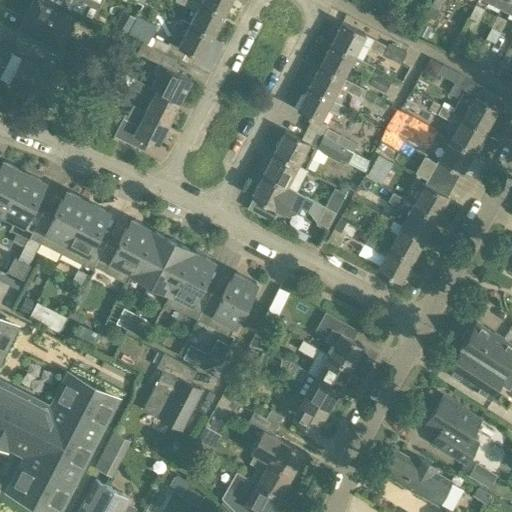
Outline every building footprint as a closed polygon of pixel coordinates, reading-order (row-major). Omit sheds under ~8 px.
[(59,48),(70,26),(61,21),(67,9),(50,0),(31,0),(18,27),(59,48)] [(50,0),(67,9),(84,17),(91,3),(84,0),(50,0)] [(200,0),(200,1),(223,13),(229,0),(200,0)] [(439,11),(444,0),(432,0),(430,6),(439,11)] [(511,10),(511,0),(503,0),(501,5),(511,10)] [(195,10),(188,23),(212,35),(223,13),(200,1),(195,10)] [(484,8),(475,4),(469,16),(477,20),(478,21),(484,8)] [(430,6),(425,16),(434,20),(439,11),(430,6)] [(123,11),(114,27),(126,33),(134,17),(123,11)] [(500,31),(506,19),(497,14),(491,27),(500,31)] [(137,16),(128,32),(144,41),(147,42),(155,25),(137,16)] [(386,45),(364,32),(340,20),(329,42),(352,55),(353,54),(359,42),(399,63),(406,52),(388,42),(386,45)] [(151,45),(180,60),(185,49),(200,57),(212,35),(188,23),(177,44),(168,40),(167,42),(155,36),(151,44),(151,45)] [(423,24),(417,34),(426,38),(431,28),(423,24)] [(178,101),(189,79),(174,71),(180,60),(151,45),(151,44),(147,42),(144,41),(138,53),(158,64),(154,72),(157,75),(151,87),(178,101)] [(352,55),(329,42),(318,64),(341,76),(348,63),(364,72),(360,79),(384,92),(390,80),(371,71),(374,66),(353,54),(352,55)] [(39,66),(21,57),(8,82),(26,91),(27,92),(53,105),(68,74),(42,60),(39,66)] [(98,84),(104,72),(76,57),(70,70),(98,84)] [(429,59),(423,69),(433,75),(439,65),(429,59)] [(341,76),(318,64),(307,85),(340,102),(347,90),(358,96),(363,88),(341,76)] [(118,69),(113,78),(131,87),(135,79),(118,69)] [(484,130),(496,107),(474,95),(480,85),(459,74),(449,92),(459,97),(451,110),(462,117),(484,130)] [(151,87),(135,79),(131,87),(150,98),(144,111),(167,122),(178,101),(151,87)] [(340,102),(307,85),(295,107),(319,120),(325,107),(339,114),(344,105),(340,102)] [(107,118),(117,97),(104,90),(93,112),(107,118)] [(167,122),(144,111),(132,105),(127,115),(124,114),(114,134),(143,148),(147,140),(156,145),(167,122)] [(472,150),(484,130),(462,117),(451,110),(441,105),(436,113),(458,124),(450,137),(472,150)] [(353,151),(357,143),(338,133),(326,126),(321,135),(353,151)] [(316,145),(307,141),(284,129),(273,151),(296,163),(295,163),(303,167),(309,156),(321,162),(326,151),(316,146),(316,145)] [(316,145),(316,146),(326,151),(337,157),(347,162),(353,151),(321,135),(316,145)] [(460,171),(472,150),(450,137),(438,159),(460,171)] [(285,184),(295,190),(306,169),(303,167),(299,165),(295,163),(296,163),(273,151),(262,172),(285,184)] [(427,179),(436,162),(424,155),(415,172),(427,179)] [(0,211),(2,213),(23,170),(3,159),(0,163),(0,211)] [(378,161),(372,170),(392,182),(397,173),(378,161)] [(28,238),(29,236),(41,212),(31,206),(44,181),(23,170),(2,213),(14,219),(9,229),(28,238)] [(312,198),(285,184),(262,172),(250,194),(283,211),(287,212),(295,208),(298,204),(307,208),(312,198)] [(435,216),(447,194),(425,182),(413,204),(435,216)] [(334,211),(344,191),(334,186),(324,205),(334,211)] [(60,252),(87,200),(66,189),(53,214),(43,208),(41,212),(29,236),(60,252)] [(392,192),(387,201),(399,207),(404,198),(392,192)] [(92,268),(94,265),(93,265),(106,241),(105,240),(95,235),(108,210),(87,200),(60,252),(92,268)] [(423,237),(435,216),(413,204),(401,225),(423,237)] [(326,228),(334,211),(324,205),(315,222),(326,228)] [(411,258),(423,237),(401,225),(386,217),(386,216),(380,213),(375,221),(397,233),(389,246),(411,258)] [(124,281),(150,231),(151,228),(130,217),(118,243),(107,237),(105,240),(106,241),(93,265),(94,265),(124,281)] [(339,218),(333,229),(340,233),(346,222),(339,218)] [(150,282),(172,239),(151,228),(150,231),(124,281),(126,281),(130,272),(150,282)] [(15,235),(12,241),(21,245),(24,240),(15,235)] [(375,249),(380,241),(369,235),(364,242),(375,249)] [(166,302),(192,249),(172,239),(150,282),(169,292),(165,301),(166,302)] [(399,280),(411,258),(389,246),(377,268),(399,280)] [(197,318),(211,290),(200,285),(213,260),(192,249),(166,302),(197,318)] [(22,278),(30,264),(14,255),(6,270),(22,278)] [(228,334),(255,282),(234,270),(221,296),(211,290),(197,318),(228,334)] [(278,287),(262,317),(273,322),(288,292),(278,287)] [(25,298),(19,309),(27,313),(33,302),(25,298)] [(126,328),(134,313),(123,307),(115,323),(126,328)] [(59,331),(66,316),(54,310),(46,324),(59,331)] [(328,354),(350,366),(362,345),(352,339),(357,330),(324,311),(313,330),(326,337),(324,340),(333,345),(328,354)] [(137,334),(145,318),(134,313),(126,328),(137,334)] [(0,390),(0,356),(16,325),(0,317),(0,440),(1,441),(3,437),(28,450),(9,489),(54,511),(59,511),(85,461),(80,459),(93,433),(98,436),(117,397),(68,372),(51,406),(14,387),(9,395),(0,390)] [(511,355),(511,345),(474,321),(469,330),(466,328),(459,339),(462,341),(459,345),(511,378),(511,366),(507,364),(511,355)] [(275,340),(283,345),(290,333),(282,328),(275,340)] [(338,388),(350,366),(328,354),(302,339),(297,348),(314,358),(307,369),(307,370),(338,388)] [(511,380),(511,378),(459,345),(456,349),(454,347),(447,358),(450,360),(444,369),(486,396),(496,381),(507,388),(511,380)] [(249,347),(241,360),(249,365),(256,351),(249,347)] [(199,387),(189,382),(196,369),(163,352),(156,366),(162,369),(142,409),(181,429),(202,388),(200,386),(199,387)] [(326,409),(338,388),(307,370),(307,369),(290,360),(284,372),(301,381),(295,392),(304,397),(304,396),(326,409)] [(463,463),(477,441),(468,436),(479,418),(441,394),(424,422),(439,431),(439,435),(442,436),(436,444),(431,441),(430,442),(463,463)] [(313,431),(326,409),(304,396),(304,397),(291,418),(313,431)] [(270,409),(266,417),(278,424),(282,416),(270,409)] [(272,435),(278,425),(265,417),(266,417),(257,411),(251,422),(272,435)] [(220,434),(203,425),(194,442),(211,451),(220,434)] [(261,429),(249,450),(267,460),(267,461),(289,474),(302,452),(261,429)] [(111,476),(130,440),(113,431),(94,467),(111,476)] [(200,450),(193,446),(181,467),(194,474),(200,462),(195,459),(200,450)] [(413,460),(394,449),(381,471),(402,483),(403,482),(419,491),(418,492),(436,503),(449,480),(433,471),(436,466),(416,455),(413,460)] [(289,474),(267,461),(253,453),(248,462),(256,466),(249,478),(248,479),(277,495),(289,474)] [(476,463),(469,475),(487,486),(495,475),(476,463)] [(257,511),(267,511),(277,495),(248,479),(249,478),(235,470),(220,497),(234,511),(254,511),(255,511),(257,511)] [(168,488),(178,495),(185,484),(175,477),(168,488)] [(95,511),(109,486),(104,484),(95,479),(76,511),(95,511)] [(120,511),(129,496),(118,491),(109,486),(95,511),(120,511)]
